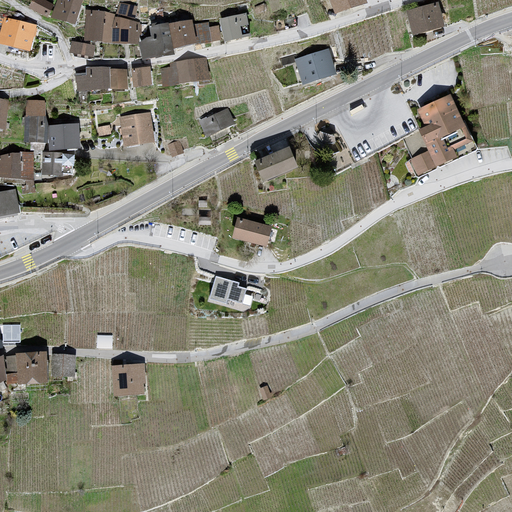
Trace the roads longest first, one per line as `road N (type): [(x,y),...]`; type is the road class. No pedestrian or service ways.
road 1 (residential): [(502,269),(188,361),(7,355)]
road 2 (tertiary): [(83,238),(240,152),(511,24)]
road 3 (residential): [(67,247),(82,254),(134,242),(265,269),(294,265),(427,185),(511,165)]
road 4 (unclassified): [(377,11),(285,40),(161,63),(42,69),(0,59)]
